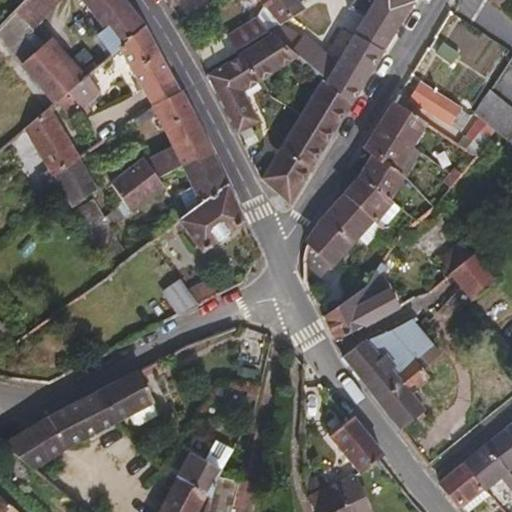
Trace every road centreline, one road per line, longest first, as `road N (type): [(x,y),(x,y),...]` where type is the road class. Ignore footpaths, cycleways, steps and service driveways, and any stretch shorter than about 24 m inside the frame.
road 1 (residential): [(0,410),(29,407),(183,332),(289,292)]
road 2 (residential): [(270,244),(302,216),(439,0)]
road 3 (tertiary): [(143,0),(193,76),(270,244)]
road 4 (tertiary): [(289,292),(349,393),(441,511)]
